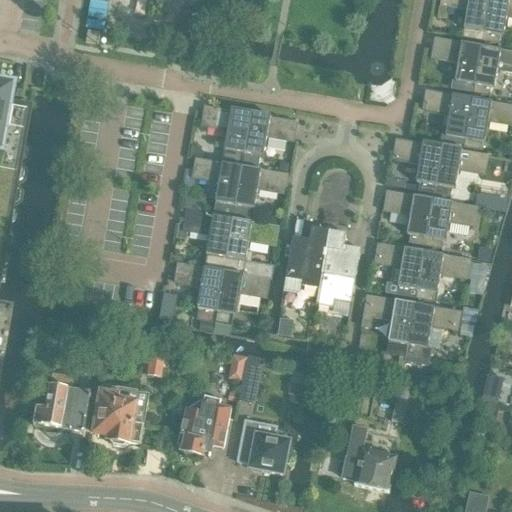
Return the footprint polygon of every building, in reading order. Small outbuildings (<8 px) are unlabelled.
[(444,0),(442,10),(440,22),(449,24),(451,11),(470,15),(467,33),(466,41),(482,43),(489,0),(444,0)] [(511,0),(489,0),(482,43),(494,45),(499,46),(500,37),(501,34),(504,34),(507,19),(511,20),(511,0)] [(97,47),(99,35),(87,33),(85,44),(97,47)] [(437,43),(434,62),(460,66),(458,85),(453,84),(452,92),(473,96),(474,88),(481,50),(437,43)] [(474,88),(473,96),(489,99),(491,88),(493,88),(495,72),(511,75),(511,54),(493,52),(481,50),(474,88)] [(0,266),(4,267),(8,265),(9,257),(7,254),(1,253),(6,224),(12,225),(15,222),(16,215),(14,211),(9,210),(14,181),(17,182),(19,182),(23,180),(24,172),(22,169),(20,168),(16,168),(24,122),(25,122),(27,111),(27,110),(15,108),(14,108),(11,108),(12,102),(15,85),(0,82),(0,266)] [(428,94),(425,113),(452,118),(450,129),(444,128),(441,143),(464,148),(466,140),(472,102),(428,94)] [(464,148),(464,149),(479,151),(481,142),(482,143),(485,124),(511,128),(511,125),(511,108),(472,102),(466,140),(464,148)] [(207,109),(203,129),(227,133),(224,152),(227,152),(225,166),(241,169),(250,117),(251,114),(231,111),(231,113),(226,112),(207,109)] [(250,117),(241,169),(258,172),(260,158),(263,159),(267,140),(286,143),(291,144),(294,124),(270,120),(270,118),(251,114),(250,117)] [(418,186),(435,189),(442,150),(399,143),(395,162),(421,167),(418,186)] [(192,149),(190,160),(201,161),(203,153),(200,150),(192,149)] [(442,150),(435,189),(434,196),(450,199),(452,192),(455,172),(481,177),(485,156),(442,150)] [(198,161),(195,181),(218,185),(215,204),(219,205),(216,219),(232,221),(241,169),(225,166),(222,166),(198,161)] [(281,165),(279,174),(288,176),(289,167),(281,165)] [(241,169),(232,221),(252,225),(254,211),(258,192),(281,196),(285,177),(258,172),(241,169)] [(389,194),(385,214),(412,218),(409,236),(410,236),(409,245),(425,248),(426,240),(433,202),(389,194)] [(183,200),(181,212),(186,213),(204,216),(206,204),(191,202),(183,200)] [(496,200),(494,212),(506,214),(508,202),(496,200)] [(426,240),(425,248),(442,251),(444,241),(447,242),(450,225),(473,229),(476,209),(433,202),(426,240)] [(179,226),(176,240),(186,242),(187,234),(210,238),(206,257),(209,257),(207,271),(223,273),(232,221),(216,219),(213,218),(189,214),(187,227),(183,226),(179,226)] [(488,215),(486,227),(498,229),(500,217),(488,215)] [(232,221),(223,273),(272,282),(274,269),(250,265),(252,255),(247,255),(249,244),(273,248),(276,229),(252,225),(232,221)] [(286,281),(284,293),(300,296),(301,289),(319,292),(326,247),(329,233),(311,230),(309,243),(293,240),(286,281)] [(319,292),(316,309),(333,312),(334,304),(351,307),(360,252),(344,249),(346,236),(329,233),(326,247),(319,292)] [(380,247),(377,267),(394,270),(392,286),(388,285),(386,295),(415,301),(417,293),(423,254),(380,247)] [(417,293),(415,301),(435,304),(440,277),(463,281),(467,261),(441,257),(423,254),(417,293)] [(195,321),(213,324),(222,275),(206,272),(179,267),(175,286),(200,291),(195,321)] [(223,273),(214,324),(231,327),(233,317),(236,318),(240,297),(264,301),(267,282),(267,281),(270,282),(271,282),(272,282),(223,273)] [(173,323),(177,298),(164,295),(159,321),(173,323)] [(395,323),(391,344),(389,356),(405,359),(404,364),(405,364),(415,307),(371,299),(369,308),(365,307),(361,329),(370,331),(372,319),(395,323)] [(415,307),(405,364),(427,368),(430,350),(424,349),(427,329),(454,333),(457,314),(415,307)] [(474,332),(478,312),(464,309),(460,329),(474,332)] [(211,333),(213,325),(201,323),(200,331),(211,333)] [(86,366),(99,367),(102,343),(90,342),(86,366)] [(106,369),(115,370),(119,349),(109,347),(106,369)] [(150,354),(147,375),(158,377),(161,356),(150,354)] [(233,357),(228,381),(240,383),(245,359),(233,357)] [(238,403),(251,406),(259,366),(246,364),(238,403)] [(46,411),(37,410),(34,428),(43,429),(43,432),(47,438),(56,439),(61,435),(70,437),(71,434),(84,436),(91,395),(73,392),(75,380),(52,377),(46,411)] [(101,396),(95,436),(110,439),(109,442),(110,442),(113,447),(122,449),(129,443),(140,445),(142,426),(146,398),(136,396),(137,392),(116,389),(116,390),(102,388),(101,396)] [(398,388),(391,423),(402,425),(410,390),(398,388)] [(207,460),(210,449),(223,452),(232,411),(220,408),(221,404),(203,399),(202,404),(184,412),(176,446),(180,453),(182,454),(181,456),(185,461),(193,462),(199,458),(200,454),(207,455),(206,459),(207,460)] [(277,429),(244,423),(236,464),(250,467),(249,471),(261,473),(261,474),(270,475),(282,477),(289,442),(275,439),(277,429)] [(347,460),(346,461),(342,480),(355,483),(354,487),(388,494),(395,460),(361,453),(365,433),(354,430),(347,460)]
